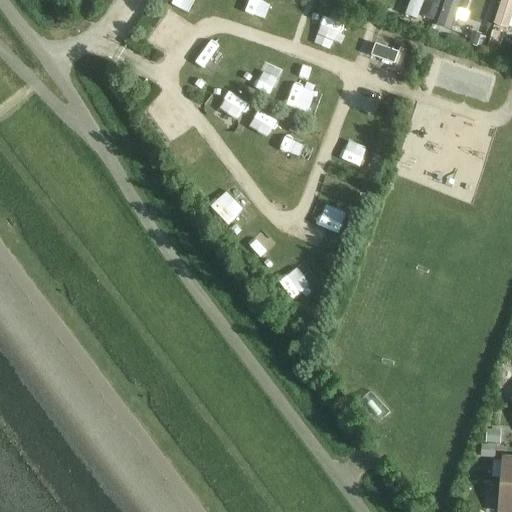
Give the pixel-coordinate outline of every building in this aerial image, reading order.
[(409,0),(409,4),(422,9),(424,0),(409,0)] [(447,0),(445,17),(459,19),(462,0),(447,0)] [(511,21),(511,0),(501,0),(496,16),(511,21)] [(169,26),(170,10),(158,10),(157,25),(169,26)] [(209,36),(197,52),(207,60),(219,44),(209,36)] [(398,56),(375,47),(371,59),(393,67),(398,56)] [(234,93),(226,111),(237,115),(244,98),(234,93)] [(191,150),(204,139),(197,130),(184,141),(191,150)] [(326,233),(322,259),(334,261),(338,235),(326,233)] [(305,266),(301,284),(322,289),(326,271),(305,266)] [(500,486),(511,486),(511,459),(503,459),(500,486)] [(496,494),(497,472),(484,472),(484,493),(496,494)] [(511,511),(511,486),(500,486),(498,511),(511,511)]
